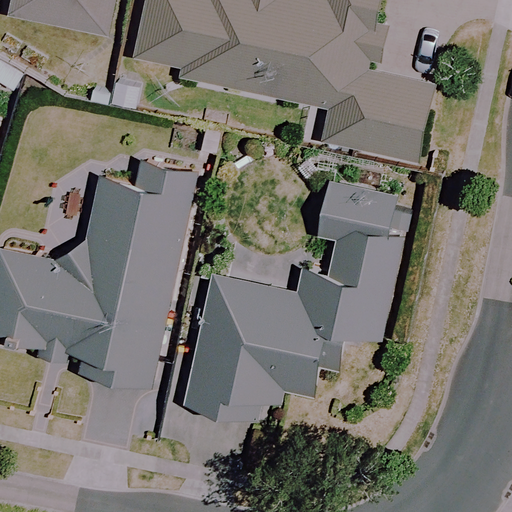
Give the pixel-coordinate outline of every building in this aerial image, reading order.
[(11,0),(8,13),(106,33),(112,0),(11,0)] [(145,0),(133,56),(176,65),(173,79),(327,113),(321,139),(416,160),(434,81),(365,66),(379,0),(145,0)] [(0,87),(11,96),(28,75),(0,52),(0,87)] [(193,173),(137,161),(133,181),(89,172),(70,263),(0,248),(0,333),(41,342),(38,354),(75,361),(73,369),(150,385),(193,173)] [(394,204),(396,192),(327,178),(316,230),(335,234),(328,267),(298,261),(292,291),(212,274),(186,403),(232,412),(236,392),(310,408),(327,325),(381,336),(407,207),(394,204)]
